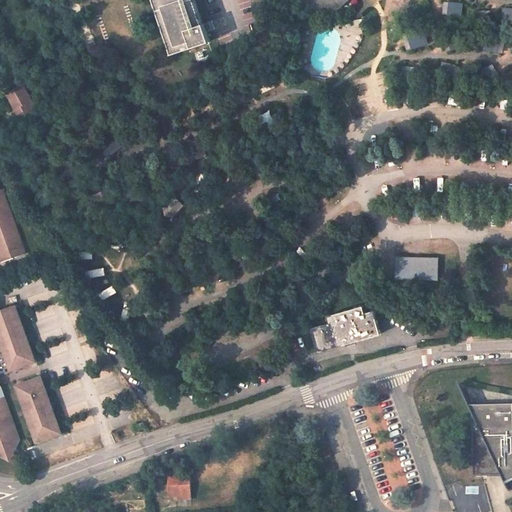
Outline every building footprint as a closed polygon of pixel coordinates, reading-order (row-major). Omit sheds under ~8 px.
[(154,0),(172,53),(210,41),(204,23),(203,23),(195,0),(154,0)] [(306,0),(312,6),(326,10),(340,7),(348,0),(306,0)] [(462,17),(465,4),(451,2),(448,15),(462,17)] [(414,50),(429,44),(423,29),(408,35),(414,50)] [(38,79),(23,85),(28,99),(26,100),(30,110),(47,103),(38,79)] [(25,255),(3,194),(0,194),(0,256),(2,263),(25,255)] [(417,261),(413,248),(399,253),(411,273),(424,269),(431,291),(446,287),(432,257),(417,261)] [(0,343),(10,371),(35,361),(14,304),(0,308),(0,343)] [(380,334),(373,311),(362,314),(359,307),(327,317),(329,324),(312,329),(318,352),(380,334)] [(39,374),(15,383),(35,441),(60,432),(39,374)] [(0,399),(16,444),(20,443),(0,386),(0,399)] [(16,444),(0,399),(0,451),(0,452),(2,453),(3,454),(5,455),(7,455),(8,455),(9,455),(11,454),(13,451),(14,448),(14,445),(16,444)] [(511,409),(474,410),(475,474),(502,473),(504,482),(511,479),(511,409)] [(193,499),(192,478),(169,479),(169,496),(178,496),(178,499),(193,499)]
